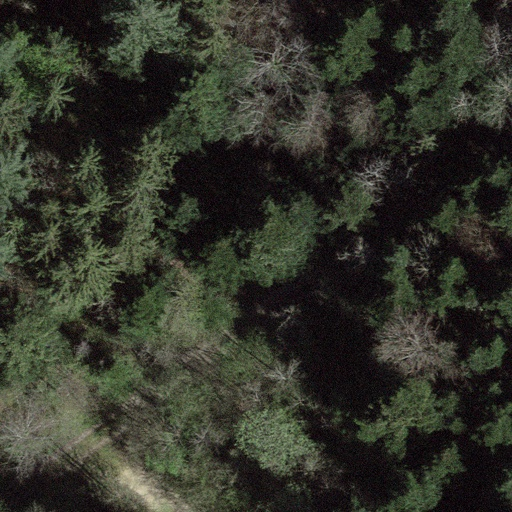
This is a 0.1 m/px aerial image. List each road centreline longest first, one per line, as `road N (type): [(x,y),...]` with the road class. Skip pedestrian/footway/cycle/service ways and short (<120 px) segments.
road 1 (track): [(0,464),(97,405),(511,82)]
road 2 (track): [(177,511),(97,405)]
